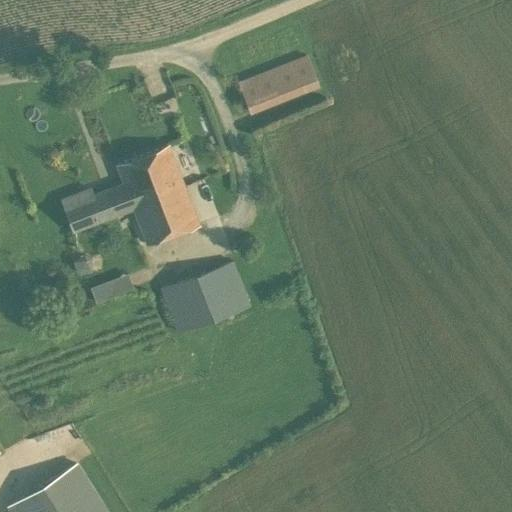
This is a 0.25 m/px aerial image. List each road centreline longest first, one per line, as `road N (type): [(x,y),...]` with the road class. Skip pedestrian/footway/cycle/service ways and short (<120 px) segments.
road 1 (unknown): [(181,46),(214,89),(236,141),(244,196),(222,230),(158,253)]
road 2 (unclassified): [(0,78),(208,39)]
